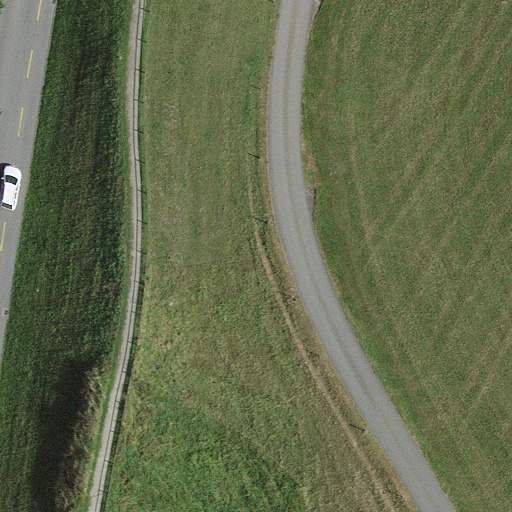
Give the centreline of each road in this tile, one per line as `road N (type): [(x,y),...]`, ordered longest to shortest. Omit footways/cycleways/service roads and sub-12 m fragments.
road 1 (unclassified): [(301,0),(286,164),(305,257),(437,511)]
road 2 (tertiary): [(29,0),(0,177)]
